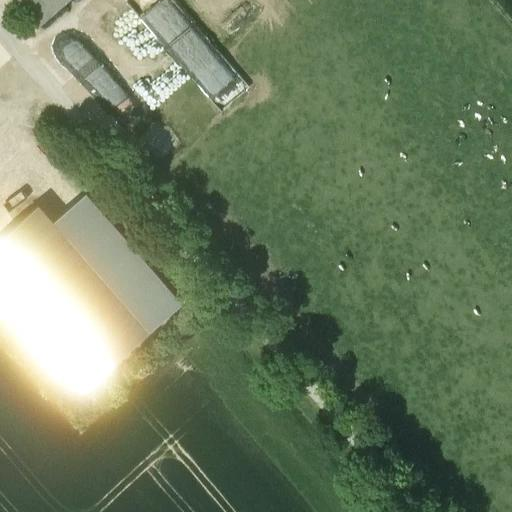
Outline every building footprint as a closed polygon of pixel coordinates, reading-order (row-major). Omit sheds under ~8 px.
[(27,0),(49,23),(73,0),(27,0)] [(70,22),(52,42),(91,76),(109,56),(70,22)] [(144,133),(164,114),(150,99),(130,118),(144,133)] [(5,110),(7,127),(18,126),(15,109),(5,110)] [(53,223),(38,205),(0,237),(0,293),(83,389),(182,304),(87,194),(53,223)] [(0,236),(17,223),(0,201),(0,236)]
